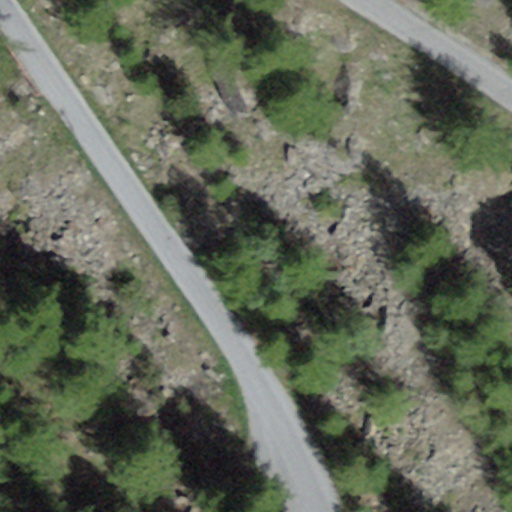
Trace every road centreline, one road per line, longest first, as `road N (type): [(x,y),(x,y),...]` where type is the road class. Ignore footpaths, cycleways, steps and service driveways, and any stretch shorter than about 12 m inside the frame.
road 1 (track): [(0,0),(240,357),(314,511)]
road 2 (track): [(344,0),(511,116)]
